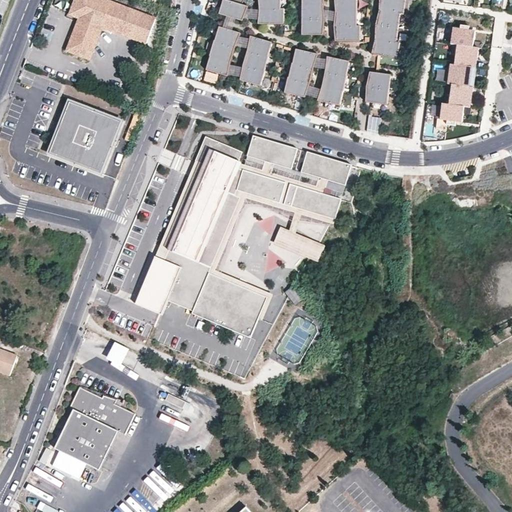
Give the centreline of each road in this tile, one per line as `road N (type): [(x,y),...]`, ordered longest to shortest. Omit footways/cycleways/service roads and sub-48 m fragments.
road 1 (residential): [(164,87),(382,155),(425,158),(508,137)]
road 2 (residential): [(164,87),(108,226),(22,205)]
